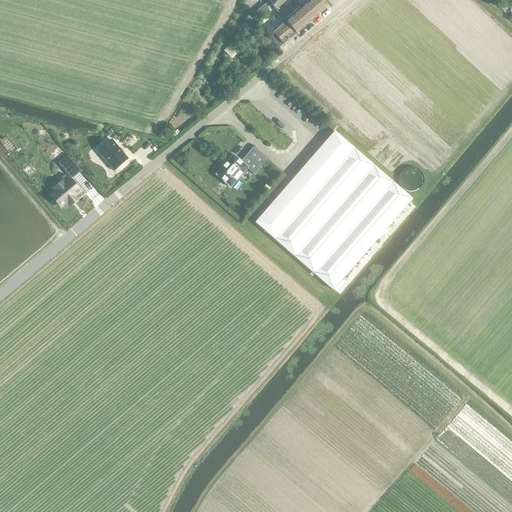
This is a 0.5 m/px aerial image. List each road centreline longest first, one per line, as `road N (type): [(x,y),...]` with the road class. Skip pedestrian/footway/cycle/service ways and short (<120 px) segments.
road 1 (unclassified): [(0,295),(351,0)]
road 2 (track): [(154,130),(0,88)]
